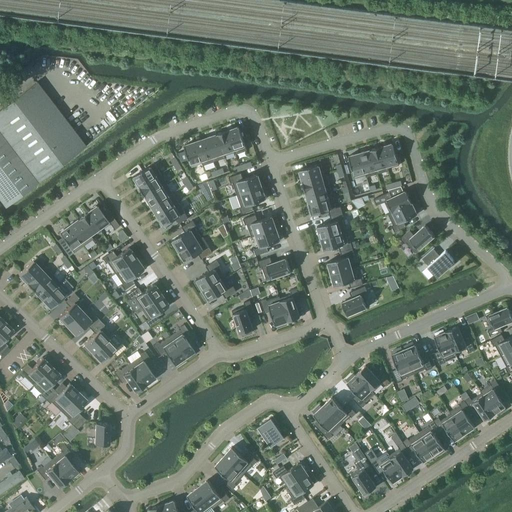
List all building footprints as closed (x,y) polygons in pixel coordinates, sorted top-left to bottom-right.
[(0,109),(0,200),(5,206),(5,207),(85,146),(36,82),(0,109)] [(228,130),(227,131),(234,150),(245,146),(239,127),(228,131),(228,130)] [(227,131),(216,134),(223,154),(234,150),(227,131)] [(216,135),(206,138),(212,157),(223,154),(216,134),(216,135)] [(206,138),(195,142),(201,161),(212,157),(206,138)] [(201,161),(195,142),(184,146),(187,156),(189,162),(190,165),(201,161)] [(382,147),(381,147),(387,166),(398,163),(393,144),(382,147)] [(381,147),(370,150),(376,169),(387,166),(381,147)] [(370,150),(359,153),(365,173),(376,169),(370,150)] [(365,173),(359,153),(348,156),(350,164),(352,171),(353,176),(365,173)] [(302,181),(302,182),(321,176),(318,165),(299,170),(302,181)] [(139,187),(156,176),(150,166),(133,177),(139,186),(139,187)] [(237,182),(241,194),(261,187),(257,174),(243,179),(237,181),(237,182)] [(377,174),(368,175),(369,183),(378,182),(377,174)] [(139,187),(145,197),(162,186),(156,176),(139,187)] [(302,182),(305,193),(325,187),(321,176),(302,182)] [(145,197),(151,206),(168,196),(162,186),(145,197)] [(261,187),(241,194),(245,206),(251,204),(266,199),(261,187)] [(305,193),(308,204),(328,198),(325,187),(305,193)] [(386,200),(392,212),(411,203),(406,191),(392,197),(386,200)] [(151,206),(157,216),(174,205),(168,196),(151,206)] [(361,197),(351,200),(358,209),(365,205),(361,197)] [(328,198),(308,204),(312,215),(331,210),(328,198)] [(411,203),(392,212),(397,224),(398,224),(403,221),(417,214),(411,203),(412,203),(411,203)] [(96,205),(87,212),(99,229),(108,222),(96,205)] [(174,205),(157,216),(163,226),(180,216),(174,205)] [(87,212),(77,219),(89,235),(99,229),(87,212)] [(251,223),(255,235),(276,228),(271,216),(257,221),(251,223)] [(77,219),(68,226),(80,242),(89,235),(77,219)] [(317,227),(320,239),(341,233),(337,221),(331,222),(317,227)] [(409,239),(418,250),(434,236),(425,225),(414,235),(409,239)] [(80,242),(68,226),(59,233),(70,249),(80,242)] [(122,228),(116,234),(121,240),(128,234),(122,228)] [(276,228),(255,235),(260,247),(260,248),(266,246),(280,241),(276,228)] [(172,241),(178,251),(197,240),(190,230),(190,229),(185,233),(172,241)] [(341,233),(320,239),(324,251),(338,246),(344,245),(344,244),(341,233)] [(197,240),(178,251),(185,262),(198,254),(203,251),(203,250),(197,240)] [(111,260),(118,270),(136,258),(128,247),(116,256),(111,260)] [(421,258),(428,266),(427,266),(437,277),(446,269),(448,267),(450,268),(455,263),(454,262),(455,261),(445,250),(438,257),(436,254),(437,253),(433,248),(421,258)] [(327,262),(330,274),(351,268),(348,257),(348,256),(342,258),(327,262)] [(136,258),(118,270),(125,281),(126,281),(131,278),(143,269),(136,258)] [(266,265),(266,266),(271,279),(291,272),(286,259),(272,263),(266,265)] [(18,275),(26,283),(41,269),(33,261),(18,275)] [(351,268),(330,274),(334,286),(348,282),(354,280),(351,268)] [(26,283),(34,292),(49,278),(41,269),(26,283)] [(196,280),(202,290),(221,279),(214,269),(209,272),(196,280)] [(351,296),(361,293),(359,287),(365,285),(362,277),(355,279),(358,288),(349,291),(351,296)] [(34,292),(42,300),(57,286),(49,278),(34,292)] [(221,279),(202,290),(209,301),(222,293),(227,290),(221,279)] [(136,296),(143,307),(161,294),(153,284),(141,292),(136,296)] [(57,286),(42,300),(50,309),(65,295),(57,286)] [(125,293),(128,298),(136,295),(133,289),(125,293)] [(113,300),(119,297),(115,292),(110,295),(113,300)] [(161,294),(143,307),(150,317),(151,317),(156,314),(168,305),(161,294)] [(361,294),(355,297),(342,303),(347,316),(367,307),(361,295),(361,294)] [(292,297),(280,301),(287,322),(300,317),(295,303),(293,297),(292,297)] [(57,316),(66,325),(81,310),(73,301),(72,301),(68,305),(57,316)] [(287,322),(280,301),(268,305),(270,311),(275,326),(287,322)] [(231,305),(232,312),(246,308),(244,302),(231,305)] [(511,316),(508,307),(488,315),(494,328),(500,326),(511,320),(511,316)] [(233,314),(240,334),(253,329),(248,315),(246,309),(233,314)] [(81,310),(66,325),(75,335),(86,324),(90,320),(81,310)] [(477,311),(466,315),(469,323),(480,319),(477,311)] [(4,322),(0,326),(0,344),(3,341),(13,330),(4,322)] [(446,332),(454,351),(454,352),(466,347),(466,346),(464,340),(458,326),(446,332)] [(83,344),(92,353),(108,339),(99,329),(94,333),(83,344)] [(454,351),(446,332),(444,332),(443,329),(434,333),(435,336),(434,337),(440,351),(442,357),(442,356),(454,351)] [(182,333),(172,340),(184,358),(195,351),(186,338),(182,333)] [(139,335),(135,339),(139,345),(144,342),(139,335)] [(499,343),(505,354),(511,349),(511,335),(504,340),(499,343)] [(108,339),(92,353),(101,363),(112,352),(117,348),(108,339)] [(184,358),(172,340),(161,348),(164,353),(173,365),(184,358)] [(415,345),(403,350),(411,368),(412,369),(414,368),(424,364),(421,359),(415,345)] [(137,350),(128,356),(130,360),(140,355),(137,350)] [(411,368),(403,350),(391,355),(397,368),(397,369),(400,375),(412,369),(411,368)] [(27,373),(36,381),(51,366),(42,357),(31,368),(27,373)] [(143,360),(133,367),(145,385),(156,377),(147,365),(144,360),(143,360)] [(356,374),(371,390),(380,382),(381,381),(376,377),(368,368),(366,365),(362,368),(356,374)] [(51,366),(36,381),(45,390),(49,385),(60,375),(51,366)] [(145,385),(133,367),(122,374),(126,380),(134,392),(145,385)] [(371,390),(356,374),(347,383),(357,394),(361,399),(371,390)] [(54,399),(63,407),(78,392),(69,383),(59,394),(54,399)] [(405,388),(398,390),(402,401),(409,398),(405,388)] [(493,389),(483,395),(495,413),(505,406),(497,394),(493,388),(493,389)] [(78,392),(63,407),(72,416),(77,411),(87,400),(78,392)] [(416,395),(403,404),(408,411),(421,401),(416,395)] [(495,413),(483,395),(473,402),(476,408),(485,420),(495,413)] [(332,397),(323,406),(337,422),(347,413),(342,408),(332,397)] [(349,402),(344,406),(351,416),(356,412),(349,402)] [(337,422),(323,406),(313,415),(323,426),(328,430),(337,422)] [(462,409),(452,416),(464,434),(475,427),(466,414),(463,409),(462,409)] [(20,412),(12,421),(18,426),(26,417),(20,412)] [(81,416),(72,425),(77,429),(86,420),(81,416)] [(464,434),(452,416),(442,423),(446,428),(454,441),(464,434)] [(271,446),(284,437),(271,418),(258,427),(271,446)] [(95,423),(94,444),(108,445),(109,423),(95,423)] [(262,455),(271,449),(272,448),(271,446),(270,446),(266,440),(265,441),(257,428),(248,434),(255,445),(253,446),(255,448),(260,456),(262,455)] [(432,430),(421,437),(433,455),(444,448),(435,435),(432,430)] [(433,455),(421,437),(411,444),(415,449),(423,462),(433,455)] [(0,461),(9,455),(5,448),(1,451),(0,449),(0,461)] [(231,448),(222,458),(238,473),(247,463),(242,459),(231,448)] [(401,451),(391,458),(403,476),(413,469),(404,456),(401,451)] [(284,453),(274,460),(276,463),(277,464),(287,458),(284,453)] [(64,455),(55,463),(68,479),(78,471),(68,460),(64,455)] [(8,460),(14,468),(19,464),(13,456),(8,460)] [(238,473),(222,458),(213,468),(225,478),(229,482),(230,482),(238,473)] [(403,476),(391,458),(380,465),(384,470),(392,483),(403,476)] [(280,476),(287,486),(307,473),(300,462),(287,471),(284,466),(273,473),(273,474),(276,478),(280,476)] [(68,479),(55,463),(45,471),(49,476),(59,487),(68,479)] [(364,469),(352,477),(364,495),(376,487),(368,474),(364,469)] [(0,493),(23,478),(18,471),(12,475),(10,472),(5,475),(8,478),(0,483),(0,493)] [(287,486),(285,487),(285,488),(292,498),(291,499),(291,500),(294,505),(305,498),(302,492),(314,484),(313,482),(316,480),(314,478),(310,473),(308,474),(307,473),(287,486)] [(204,479),(193,488),(207,504),(217,496),(213,491),(204,479)] [(260,489),(267,499),(272,496),(265,486),(260,489)] [(225,500),(230,496),(223,487),(218,491),(225,500)] [(197,511),(207,504),(193,488),(183,496),(193,508),(196,511),(197,511)] [(4,511),(27,511),(33,508),(25,497),(23,499),(20,496),(10,503),(12,507),(4,511)] [(316,503),(303,511),(311,511),(315,510),(316,511),(334,511),(327,501),(318,506),(316,503)]
